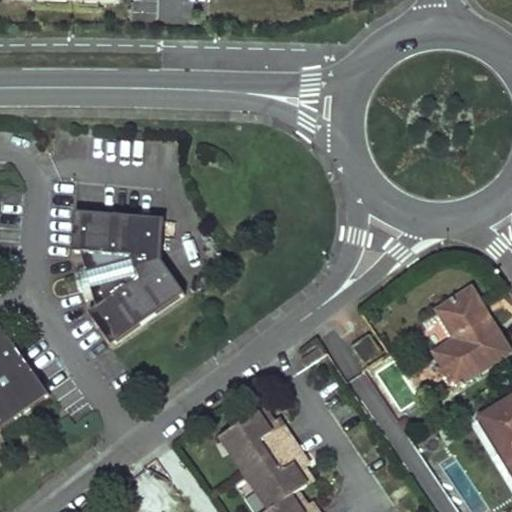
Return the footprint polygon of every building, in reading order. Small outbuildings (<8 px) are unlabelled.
[(166,218),(78,211),(75,251),(83,252),(88,272),(93,287),(98,307),(90,312),(113,344),(186,293),(162,259),(166,218)] [(93,287),(88,272),(78,274),(83,290),(93,287)] [(511,353),(473,290),(439,310),(456,340),(435,353),(456,387),(511,353)] [(0,431),(52,395),(0,322),(0,321),(0,431)] [(382,353),(371,337),(354,348),(365,364),(382,353)] [(511,399),(481,418),(511,469),(511,399)] [(265,412),(259,416),(268,430),(275,426),(265,412)] [(310,469),(279,423),(275,426),(268,430),(259,416),(228,437),(237,450),(235,461),(257,494),(268,497),(277,510),(292,500),(298,496),(308,490),(298,476),(305,472),(310,469)] [(412,428),(405,417),(398,422),(405,433),(412,428)] [(228,437),(222,441),(235,461),(237,450),(228,437)] [(314,485),(305,472),(298,476),(308,490),(314,485)] [(232,503),(251,490),(245,481),(226,494),(232,503)] [(268,497),(257,494),(268,511),(274,511),(277,510),(268,497)] [(303,511),(308,510),(298,496),(292,500),(299,511),(303,511)] [(315,511),(312,506),(308,510),(303,511),(299,511),(292,500),(277,510),(274,511),(315,511)]
